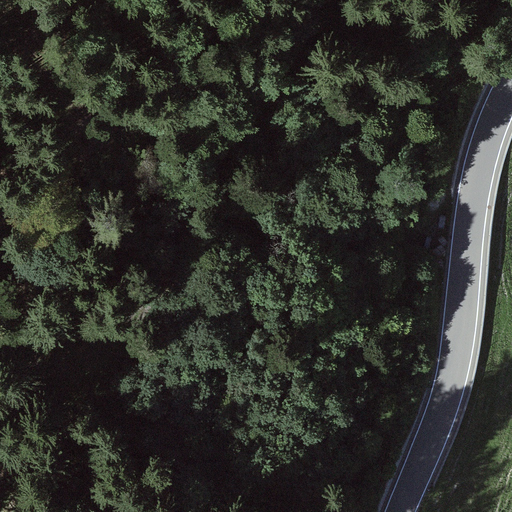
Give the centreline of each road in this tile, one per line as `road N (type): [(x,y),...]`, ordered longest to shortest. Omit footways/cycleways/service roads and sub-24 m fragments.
road 1 (track): [(0,388),(138,315),(161,292),(262,73),(311,0)]
road 2 (tertiary): [(397,511),(457,344),(481,157),(511,83)]
road 3 (track): [(0,223),(107,241),(164,286)]
